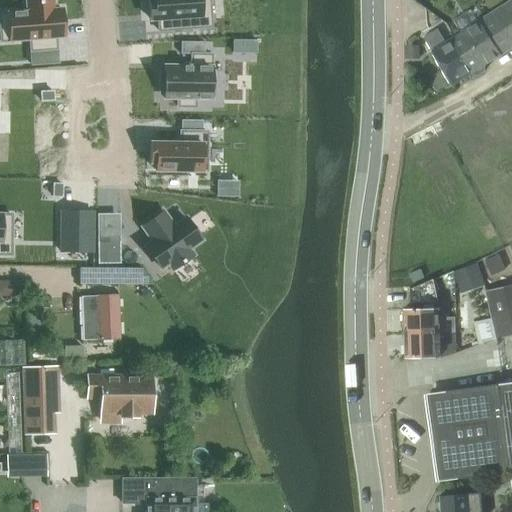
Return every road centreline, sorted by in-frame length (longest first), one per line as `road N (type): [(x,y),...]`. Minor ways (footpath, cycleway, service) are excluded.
road 1 (tertiary): [(371,0),(372,96),(355,273),(357,404),(371,511)]
road 2 (residential): [(104,81),(115,80),(121,165),(78,166),(75,84)]
